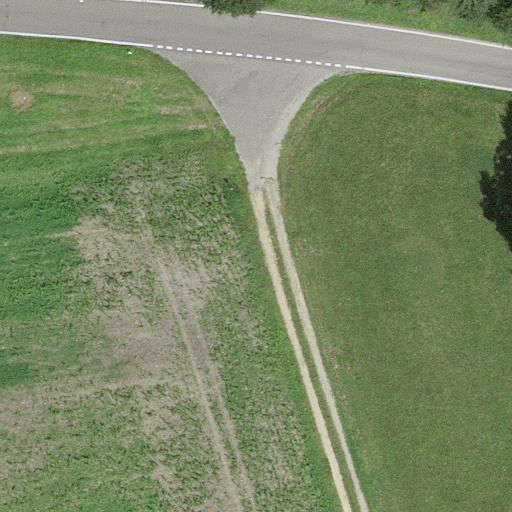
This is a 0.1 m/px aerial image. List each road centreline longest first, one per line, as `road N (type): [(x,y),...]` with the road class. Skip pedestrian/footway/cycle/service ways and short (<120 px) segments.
road 1 (tertiary): [(0,24),(353,49),(511,70)]
road 2 (track): [(350,511),(277,278),(253,157),(248,40)]
